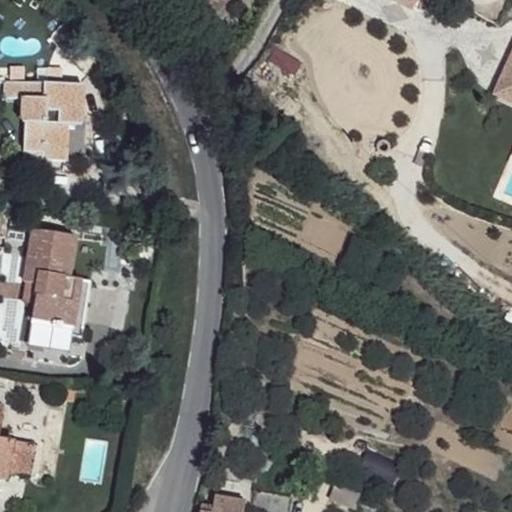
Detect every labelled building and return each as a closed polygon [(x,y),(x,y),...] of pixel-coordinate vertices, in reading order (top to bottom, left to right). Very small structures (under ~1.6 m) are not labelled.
[(455,2),(444,0),(423,0),(422,2),(418,12),(450,21),(455,2)] [(511,56),(500,84),(511,89),(511,56)] [(511,89),(500,84),(496,93),(511,100),(511,89)] [(81,88),(3,86),(3,104),(20,104),(19,128),(25,128),(23,154),(40,153),(40,163),(66,163),(66,125),(80,125),(81,88)] [(387,145),(371,139),(366,154),(381,161),(387,145)] [(64,236),(28,232),(20,284),(33,287),(31,309),(29,325),(47,327),(45,339),(81,343),(87,285),(67,284),(58,281),(64,236)] [(73,237),(64,236),(58,281),(67,284),(73,237)] [(33,287),(20,284),(19,305),(31,309),(33,287)] [(0,490),(3,491),(4,484),(25,486),(29,450),(0,446),(0,490)] [(209,506),(194,504),(193,511),(237,511),(240,496),(211,489),(209,506)]
